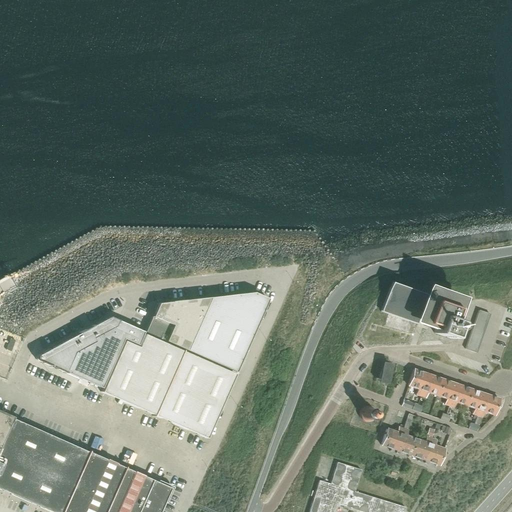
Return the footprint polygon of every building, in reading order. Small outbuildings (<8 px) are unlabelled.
[(456,320),(458,315),(456,315),(460,304),(462,297),(424,284),(421,293),(390,282),(386,293),(380,311),(414,323),(417,324),(420,325),(434,330),(433,332),(434,333),(444,336),(445,336),(446,337),(450,339),(451,338),(455,328),(454,327),(455,326),(457,322),(456,320)] [(209,296),(185,350),(234,372),(266,297),(253,291),(209,296)] [(144,332),(185,350),(209,296),(157,303),(144,332)] [(412,305),(392,300),(388,314),(384,327),(409,335),(412,328),(408,319),(412,305)] [(477,351),(489,312),(477,309),(465,348),(477,351)] [(36,359),(37,360),(100,388),(122,338),(136,345),(142,331),(109,316),(37,354),(35,356),(35,357),(36,359)] [(153,415),(181,351),(143,334),(137,347),(123,340),(100,391),(153,415)] [(181,351),(153,415),(205,438),(234,374),(181,351)] [(387,384),(390,369),(391,365),(382,363),(378,382),(385,384),(386,384),(387,384)] [(413,369),(408,385),(418,389),(416,395),(420,396),(428,374),(413,369)] [(442,379),(428,374),(420,396),(424,398),(426,392),(436,395),(442,379)] [(442,379),(436,395),(446,399),(444,405),(448,406),(456,384),(442,379)] [(470,389),(456,384),(448,406),(452,408),(455,402),(464,405),(470,389)] [(470,389),(464,405),(474,408),(472,414),(476,416),(484,394),(470,389)] [(498,399),(484,394),(476,416),(481,417),(483,411),(493,415),(496,407),(498,399)] [(415,411),(417,405),(413,404),(413,403),(403,400),(401,406),(415,411)] [(359,413),(359,414),(359,415),(359,416),(359,417),(360,418),(360,419),(361,420),(362,421),(363,421),(365,422),(366,422),(367,422),(368,422),(370,421),(371,421),(372,420),(373,418),(374,418),(374,417),(374,416),(374,415),(375,414),(374,412),(374,411),(373,409),(372,408),(371,407),(370,407),(368,406),(367,406),(366,406),(365,406),(363,407),(362,407),(361,408),(360,409),(359,411),(359,412),(359,413)] [(10,418),(0,413),(0,489),(50,511),(59,511),(86,452),(10,418),(11,417),(10,417),(10,418)] [(402,428),(395,450),(397,450),(396,453),(398,454),(399,451),(409,455),(414,439),(405,435),(412,415),(407,413),(405,419),(402,428)] [(395,450),(402,428),(398,426),(397,430),(394,429),(393,431),(386,429),(380,445),(390,448),(389,451),(392,452),(393,449),(395,450)] [(448,435),(450,428),(442,426),(441,430),(444,431),(443,433),(448,435)] [(414,439),(409,455),(418,458),(417,461),(420,462),(421,459),(423,460),(430,438),(433,430),(429,428),(424,442),(414,439)] [(430,438),(423,460),(425,460),(424,463),(427,464),(428,461),(438,465),(438,463),(443,449),(433,445),(435,439),(430,438)] [(59,511),(102,511),(123,468),(114,464),(104,459),(86,452),(59,511)] [(308,511),(334,511),(337,503),(350,507),(349,508),(362,511),(402,511),(404,507),(356,492),(356,491),(355,491),(355,492),(354,491),(360,470),(336,462),(329,484),(318,480),(308,511)] [(124,467),(123,467),(123,468),(102,511),(158,511),(169,488),(123,468),(124,467)]
